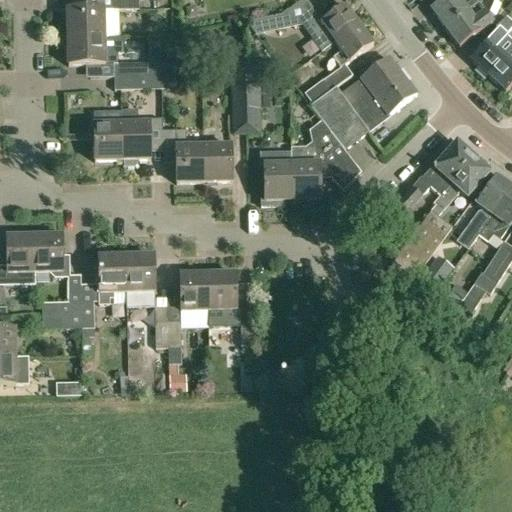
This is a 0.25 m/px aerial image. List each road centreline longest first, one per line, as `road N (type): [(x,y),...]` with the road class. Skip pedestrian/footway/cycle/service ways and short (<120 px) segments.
road 1 (residential): [(463,110),(334,236),(314,244),(253,245),(161,218),(132,219),(113,200),(32,202)]
road 2 (track): [(319,511),(344,260),(334,236)]
road 3 (residential): [(32,202),(22,0)]
road 4 (residential): [(463,110),(377,0)]
